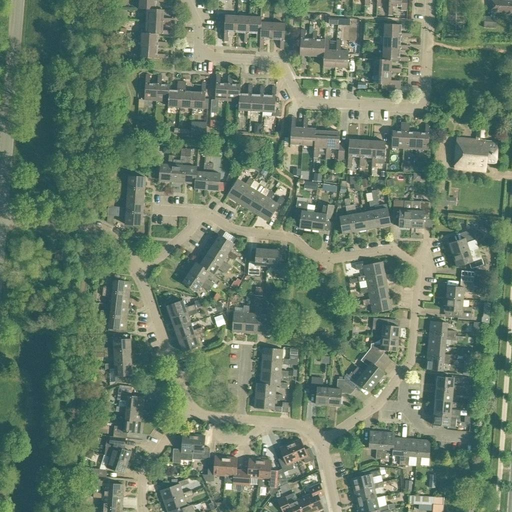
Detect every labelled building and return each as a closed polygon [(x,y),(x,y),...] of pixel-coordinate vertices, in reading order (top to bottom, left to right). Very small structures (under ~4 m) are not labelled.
[(139,0),(139,9),(147,10),(156,10),(156,2),(165,3),(165,0),(139,0)] [(389,0),(388,16),(393,16),(393,7),(402,7),(401,10),(407,11),(407,0),(389,0)] [(511,15),(511,1),(499,0),(498,0),(489,0),(488,14),(490,14),(490,18),(484,17),(483,28),(495,28),(496,18),(494,18),(494,14),(511,15)] [(174,23),(174,19),(164,18),(164,10),(156,10),(147,10),(146,21),(163,22),(163,23),(174,23)] [(233,32),(234,16),(220,15),(219,27),(225,28),(224,41),(228,41),(229,32),(233,32)] [(234,16),(233,32),(244,33),(244,42),(249,42),(249,33),(247,33),(248,17),(234,16)] [(261,43),(262,23),(262,17),(248,17),(247,33),(249,33),(257,34),(256,43),(260,43),(261,43)] [(146,21),(146,33),(159,34),(159,35),(173,35),(173,31),(163,31),(163,23),(163,22),(146,21)] [(264,40),(273,40),(274,23),(262,23),(261,43),(260,43),(260,48),(264,48),(264,40)] [(286,24),(274,23),(273,40),(281,40),(280,49),(284,50),(286,24)] [(384,24),(384,36),(400,37),(409,38),(409,34),(401,33),(401,25),(384,24)] [(313,40),(305,39),(305,30),(301,30),(300,56),(312,57),(313,40)] [(312,57),(324,57),(325,41),(317,40),(317,31),(313,31),(313,40),(312,57)] [(159,34),(146,33),(142,33),(141,45),(158,46),(158,47),(167,47),(167,43),(158,43),(159,35),(159,34)] [(400,37),(384,36),(383,48),(400,49),(408,50),(409,46),(400,45),(400,37)] [(336,51),(329,51),(329,40),(325,40),(325,41),(324,57),(324,67),(336,68),(336,51)] [(336,41),(336,51),(336,68),(348,69),(348,52),(340,51),(341,41),(336,41)] [(158,54),(158,47),(158,46),(141,45),(141,57),(166,59),(166,55),(158,54)] [(383,48),(383,60),(391,61),(408,62),(408,58),(399,57),(400,49),(383,48)] [(374,72),(390,73),(400,74),(401,69),(391,69),(391,61),(383,60),(375,60),(374,72)] [(400,81),(390,81),(390,73),(374,72),(373,85),(388,85),(387,91),(399,92),(400,81)] [(157,102),(158,84),(150,83),(150,75),(146,75),(145,101),(157,102)] [(227,101),(228,85),(221,84),(221,75),(217,75),(215,101),(227,101)] [(158,84),(157,102),(169,102),(170,90),(170,85),(162,84),(162,76),(159,76),(158,84)] [(228,85),(227,101),(239,102),(239,94),(240,94),(241,85),(233,85),(233,76),(229,76),(228,85)] [(168,107),(180,108),(182,82),(178,82),(177,91),(170,90),(169,102),(168,107)] [(182,82),(180,108),(192,109),(194,92),(186,91),(186,83),(182,82)] [(202,92),(194,92),(192,109),(205,110),(206,84),(202,84),(202,92)] [(239,94),(239,102),(238,111),(251,111),(252,95),(253,86),(249,86),(248,94),(240,94),(239,94)] [(251,111),(263,112),(264,95),(265,87),(261,86),(260,95),(252,95),(251,111)] [(275,113),(276,87),(273,87),(272,96),(264,95),(263,112),(275,113)] [(304,129),(303,129),(295,128),(296,118),(292,118),(290,145),(303,146),(304,129)] [(304,129),(303,146),(314,146),(315,129),(307,129),(308,119),(304,118),(303,129),(304,129)] [(404,149),(405,124),(401,123),(401,132),(393,131),(392,148),(404,149)] [(405,124),(404,149),(416,150),(417,133),(409,132),(410,124),(405,124)] [(425,133),(417,133),(416,150),(428,151),(429,125),(426,125),(425,133)] [(191,135),(191,136),(201,136),(207,132),(207,128),(192,127),(191,135)] [(314,146),(313,158),(318,158),(318,154),(326,154),(326,149),(327,149),(328,132),(316,131),(316,129),(315,129),(314,146)] [(476,137),(475,140),(457,138),(454,169),(485,172),(486,163),(496,163),(497,144),(492,144),(492,141),(481,140),(481,138),(483,138),(484,129),(477,129),(476,137)] [(326,149),(326,154),(325,159),(330,159),(330,149),(338,150),(337,160),(344,160),(344,148),(339,147),(340,133),(328,132),(327,149),(326,149)] [(353,157),(360,158),(361,158),(362,141),(349,140),(348,166),(352,166),(353,157)] [(373,158),(374,141),(362,141),(361,158),(360,158),(360,166),(364,167),(364,158),(372,158),(373,158)] [(385,159),(386,142),(374,141),(373,158),(372,158),(372,167),(376,167),(376,158),(385,159)] [(173,165),(174,156),(169,155),(168,165),(160,164),(159,181),(171,182),(173,165)] [(173,165),(171,182),(183,183),(185,157),(181,156),(180,166),(173,165)] [(185,157),(183,183),(195,184),(196,172),(197,167),(189,167),(190,157),(185,157)] [(254,162),(251,168),(258,172),(261,169),(262,167),(254,162)] [(207,190),(209,164),(204,163),(204,173),(196,172),(195,184),(194,189),(207,190)] [(209,164),(207,190),(219,191),(220,174),(213,173),(214,164),(209,164)] [(262,170),(260,173),(265,176),(267,173),(269,171),(263,168),(262,170)] [(313,182),(323,183),(324,177),(314,175),(313,182)] [(118,188),(145,190),(145,178),(128,176),(128,184),(118,183),(118,188)] [(248,186),(250,187),(254,181),(249,178),(245,184),(237,180),(227,196),(237,203),(248,186)] [(361,180),(363,187),(370,186),(368,178),(361,180)] [(258,192),(260,194),(264,187),(260,184),(256,191),(250,187),(248,186),(237,203),(248,209),(258,192)] [(145,190),(118,188),(118,193),(127,193),(127,201),(144,202),(145,190)] [(372,191),(373,201),(378,228),(390,226),(387,209),(380,210),(376,190),(372,191)] [(248,209),(258,216),(268,199),(270,200),(274,194),(270,191),(266,197),(260,194),(258,192),(248,209)] [(268,199),(258,216),(268,222),(278,206),(280,207),(285,200),(280,197),(276,203),(270,200),(268,199)] [(441,197),(440,204),(456,206),(457,200),(441,197)] [(108,207),(108,211),(143,214),(144,202),(127,201),(126,208),(108,207)] [(311,230),(314,213),(307,212),(308,203),(297,201),(295,214),(301,215),(299,228),(311,230)] [(371,212),(363,213),(366,230),(378,228),(373,201),(369,202),(371,212)] [(399,228),(411,228),(412,211),(412,202),(394,201),(393,214),(399,215),(399,228)] [(412,211),(411,228),(423,229),(424,216),(430,216),(431,202),(412,202),(412,211)] [(321,214),(314,213),(311,230),(324,232),(325,218),(332,219),(333,206),(322,205),(321,214)] [(354,205),(350,206),(355,232),(366,230),(363,213),(356,214),(354,205)] [(343,234),(355,232),(350,206),(345,207),(347,216),(340,217),(343,234)] [(142,226),(143,214),(108,211),(108,216),(125,217),(125,225),(142,226)] [(479,229),(490,230),(491,221),(480,220),(479,229)] [(449,244),(453,256),(478,247),(472,230),(459,234),(461,240),(449,244)] [(227,255),(235,260),(238,256),(230,251),(234,245),(220,235),(213,246),(227,255)] [(213,246),(206,256),(228,270),(231,266),(223,261),(227,255),(213,246)] [(478,247),(453,256),(456,267),(469,263),(471,269),(484,265),(478,247)] [(267,267),(268,250),(256,249),(255,262),(249,262),(248,275),(259,276),(260,266),(267,267)] [(281,251),(268,250),(267,267),(274,267),(274,277),(285,278),(286,264),(280,264),(281,251)] [(226,274),(228,270),(206,256),(200,265),(200,266),(210,272),(210,273),(214,275),(218,269),(226,274)] [(364,269),(365,276),(365,278),(385,274),(382,262),(364,266),(363,264),(355,265),(356,271),(364,269)] [(196,263),(189,273),(211,288),(214,284),(206,278),(210,273),(210,272),(200,266),(200,265),(196,263)] [(211,288),(189,273),(182,283),(196,293),(201,286),(209,291),(211,288)] [(368,290),(387,286),(385,274),(365,278),(365,276),(358,277),(359,282),(366,281),(367,287),(368,290)] [(103,287),(103,291),(129,294),(131,282),(114,280),(113,288),(103,287)] [(447,286),(446,299),(463,300),(464,293),(473,294),(474,282),(461,281),(460,287),(447,286)] [(360,289),(355,290),(356,295),(368,293),(370,299),(370,302),(390,298),(387,286),(368,290),(367,287),(360,289)] [(255,287),(255,296),(263,296),(263,287),(255,287)] [(129,294),(103,291),(102,296),(112,297),(111,305),(128,306),(129,294)] [(392,310),(390,298),(370,302),(370,299),(362,301),(363,306),(371,305),(373,314),(392,310)] [(195,302),(197,307),(204,305),(202,299),(195,302)] [(463,300),(446,299),(445,311),(458,312),(458,318),(471,319),(472,308),(462,307),(463,300)] [(167,306),(171,318),(196,309),(194,305),(185,308),(183,301),(167,306)] [(100,316),(127,318),(128,306),(111,305),(110,312),(101,311),(100,316)] [(246,314),(248,314),(249,306),(244,306),(243,313),(234,313),(232,332),(244,333),(246,314)] [(244,333),(256,334),(258,315),(260,315),(261,307),(256,307),(255,314),(248,314),(246,314),(244,333)] [(258,315),(256,334),(269,335),(270,316),(272,316),(273,308),(268,308),(267,315),(260,315),(258,315)] [(175,329),(191,324),(188,317),(197,314),(196,309),(171,318),(175,329)] [(127,318),(100,316),(100,320),(109,321),(108,329),(125,331),(127,318)] [(382,331),(381,338),(398,339),(399,327),(386,326),(387,320),(373,318),(372,330),(382,331)] [(430,322),(429,334),(456,336),(456,332),(447,331),(447,323),(430,322)] [(175,329),(179,341),(204,332),(202,327),(193,331),(191,324),(175,329)] [(204,332),(179,341),(183,352),(199,347),(196,339),(205,336),(204,332)] [(428,346),(445,347),(446,340),(455,341),(456,336),(429,334),(428,346)] [(368,352),(378,360),(384,354),(384,350),(397,352),(398,339),(381,338),(381,345),(371,344),(371,349),(368,352)] [(104,353),(131,352),(130,339),(113,340),(114,348),(104,348),(104,353)] [(427,358),(453,360),(454,356),(444,355),(445,347),(428,346),(427,358)] [(282,361),(281,365),(289,365),(289,360),(282,359),(283,350),(263,348),(262,360),(282,361)] [(132,363),(131,352),(104,353),(105,358),(114,357),(114,364),(132,363)] [(364,372),(377,383),(385,373),(374,365),(378,360),(368,352),(361,361),(368,367),(364,372)] [(453,360),(427,358),(426,370),(443,372),(443,364),(453,365),(453,360)] [(281,371),(281,365),(282,361),(262,360),(261,372),(281,373),(281,376),(288,377),(288,372),(281,371)] [(471,370),(472,362),(464,362),(463,370),(471,370)] [(115,369),(115,377),(115,382),(124,381),(124,376),(132,376),(132,363),(114,364),(105,364),(105,370),(115,369)] [(279,385),(279,386),(279,388),(287,389),(288,384),(280,383),(281,376),(281,373),(261,372),(261,384),(279,385)] [(345,380),(355,389),(359,384),(369,392),(377,383),(364,372),(359,378),(352,372),(345,380)] [(328,406),(329,389),(322,388),(323,378),(312,377),(311,391),(317,391),(316,404),(328,406)] [(437,377),(436,389),(462,391),(463,387),(453,386),(454,378),(437,377)] [(329,389),(328,406),(340,407),(341,394),(351,394),(355,389),(345,380),(337,380),(337,389),(329,389)] [(276,386),(279,386),(279,385),(261,384),(257,384),(256,396),(275,398),(275,400),(282,401),(283,395),(275,395),(276,386)] [(127,401),(126,408),(143,410),(144,398),(131,396),(132,390),(118,389),(117,400),(127,401)] [(435,401),(452,403),(452,395),(462,396),(462,391),(436,389),(435,401)] [(282,408),(274,407),(275,400),(275,398),(256,396),(255,408),(273,410),(273,412),(288,414),(289,404),(283,403),(282,408)] [(451,410),(452,403),(435,401),(433,413),(460,415),(461,411),(451,410)] [(126,408),(116,407),(116,412),(125,413),(125,420),(142,422),(143,410),(126,408)] [(460,420),(460,415),(433,413),(432,425),(456,427),(456,420),(460,420)] [(140,434),(142,422),(125,420),(124,427),(114,426),(113,437),(123,438),(127,439),(127,433),(140,434)] [(376,459),(380,459),(382,433),(370,432),(369,449),(376,449),(376,459)] [(395,434),(382,433),(380,459),(385,460),(386,450),(393,451),(394,438),(395,434)] [(192,454),(194,435),(183,434),(181,450),(173,449),(172,463),(180,464),(181,460),(192,461),(192,454)] [(205,436),(194,435),(192,454),(201,455),(200,460),(209,460),(210,448),(204,448),(205,436)] [(123,438),(113,437),(107,437),(105,455),(104,455),(128,463),(131,452),(122,449),(123,438)] [(404,466),(406,439),(394,438),(393,451),(392,455),(400,456),(399,466),(404,466)] [(300,439),(290,444),(297,461),(303,459),(305,463),(315,459),(310,448),(305,451),(300,439)] [(418,440),(406,439),(404,466),(408,466),(409,457),(416,457),(417,457),(418,440)] [(417,457),(416,457),(415,467),(420,467),(421,458),(429,458),(430,441),(418,440),(417,457)] [(297,461),(290,444),(280,448),(284,457),(278,460),(284,473),(294,469),(291,464),(297,461)] [(105,469),(107,468),(124,473),(128,463),(104,455),(100,469),(90,468),(90,476),(106,477),(107,470),(105,469)] [(225,476),(226,457),(215,457),(214,469),(208,469),(208,475),(202,475),(205,481),(213,482),(214,475),(225,476)] [(225,476),(224,482),(233,483),(233,484),(241,485),(242,471),(236,470),(237,458),(226,457),(225,476)] [(248,471),(242,471),(241,485),(249,486),(250,478),(259,479),(260,460),(249,459),(248,471)] [(269,488),(276,488),(283,485),(277,473),(277,471),(270,471),(271,461),(260,460),(259,479),(269,480),(269,488)] [(351,479),(354,491),(374,487),(373,484),(372,478),(381,475),(380,470),(370,473),(371,475),(351,479)] [(184,496),(183,493),(180,487),(189,484),(188,479),(178,482),(179,484),(160,491),(164,503),(184,496)] [(123,497),(124,485),(104,483),(104,481),(94,481),(94,486),(103,486),(103,493),(103,496),(123,497)] [(382,482),(373,484),(374,487),(354,491),(357,503),(377,498),(375,489),(384,487),(382,482)] [(312,493),(306,496),(313,511),(316,511),(324,509),(319,497),(324,495),(319,484),(310,488),(312,493)] [(174,511),(188,508),(187,507),(184,498),(193,495),(191,490),(183,493),(184,496),(164,503),(167,511),(174,511)] [(102,508),(122,509),(123,497),(103,496),(103,493),(93,493),(93,498),(102,499),(102,508)] [(301,511),(296,500),(293,494),(278,501),(282,511),(286,511),(289,511),(301,511)] [(296,500),(301,511),(313,511),(306,496),(296,500)] [(433,506),(434,497),(413,496),(410,496),(409,504),(419,505),(433,506)] [(379,507),(377,498),(357,503),(358,511),(370,511),(379,510),(379,511),(381,511),(389,510),(388,505),(379,507)]
